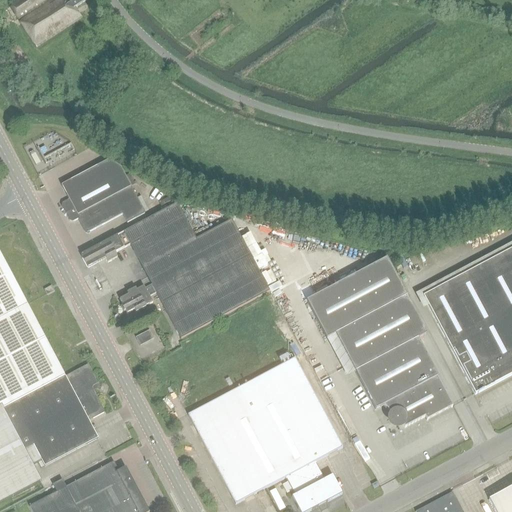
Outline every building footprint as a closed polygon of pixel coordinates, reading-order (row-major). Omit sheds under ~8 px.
[(15,0),(7,5),(35,48),(81,18),(76,9),(90,0),(46,0),(45,1),(44,0),(15,0)] [(81,72),(75,65),(62,77),(72,87),(76,84),(73,80),(81,72)] [(127,224),(145,214),(120,168),(108,161),(61,186),(68,200),(62,204),(61,207),(69,222),(72,223),(79,219),(87,234),(122,215),(127,224)] [(176,205),(81,256),(87,269),(105,259),(107,263),(117,258),(114,254),(129,246),(151,286),(144,290),(143,287),(136,291),(135,289),(127,293),(128,296),(119,300),(122,306),(121,307),(124,312),(125,311),(127,315),(135,310),(137,312),(152,304),(149,298),(155,294),(180,340),(269,293),(231,221),(196,240),(176,205)] [(511,250),(423,298),(474,395),(511,375),(511,250)] [(0,503),(41,482),(32,466),(41,461),(44,467),(97,439),(88,422),(104,413),(92,390),(93,387),(98,384),(98,383),(97,384),(87,365),(65,377),(27,306),(0,254),(0,503)] [(386,260),(306,302),(326,340),(335,335),(359,381),(375,411),(383,407),(390,414),(389,415),(388,417),(387,419),(387,421),(387,423),(388,425),(389,427),(390,428),(392,429),(394,430),(396,431),(398,431),(400,430),(402,429),(403,428),(404,429),(424,418),(425,418),(426,422),(452,408),(450,404),(437,379),(437,378),(417,340),(426,335),(386,260)] [(54,292),(51,287),(44,291),(47,296),(54,292)] [(140,347),(153,340),(149,331),(135,338),(140,347)] [(327,503),(342,495),(332,476),(324,481),(314,463),(342,448),(294,359),(188,416),(235,505),(285,479),(294,496),(291,498),(298,511),(309,511),(318,508),(319,511),(321,511),(330,508),(327,503)] [(184,404),(204,394),(198,381),(178,391),(184,404)] [(125,469),(116,474),(111,464),(65,488),(29,507),(31,511),(148,511),(135,488),(135,487),(134,487),(133,487),(130,483),(132,482),(125,469)] [(511,511),(511,488),(488,501),(493,511),(461,511),(452,493),(451,494),(416,511),(511,511)]
